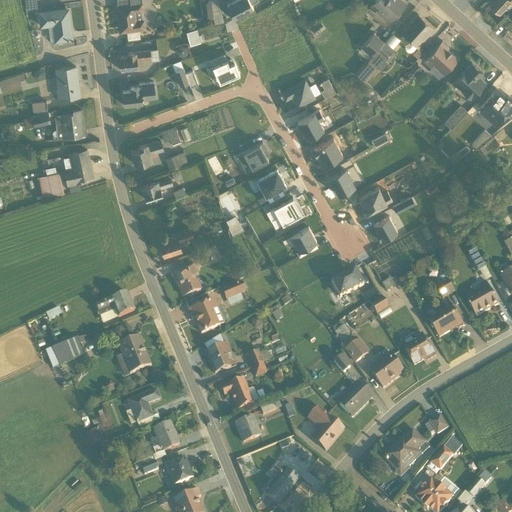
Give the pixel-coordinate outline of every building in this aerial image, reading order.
[(37,8),(35,0),(24,0),(25,10),(37,8)] [(143,12),(141,0),(116,0),(117,6),(116,6),(119,33),(126,32),(127,40),(139,39),(138,31),(145,30),(144,19),(141,19),(140,12),(143,12)] [(213,19),(210,0),(200,0),(203,20),(213,19)] [(234,0),(226,4),(233,18),(252,8),(248,0),(234,0)] [(384,27),(405,4),(400,0),(375,0),(366,11),(384,27)] [(511,0),(495,0),(491,5),(501,14),(506,8),(508,9),(511,4),(511,0)] [(67,9),(37,13),(39,28),(47,27),(49,42),(71,39),(67,9)] [(434,30),(417,15),(397,38),(400,41),(405,46),(409,42),(418,49),(434,30)] [(163,35),(165,33),(165,30),(164,27),(161,26),(158,26),(155,29),(155,32),(157,35),(160,36),(163,35)] [(190,46),(200,43),(196,30),(186,33),(190,46)] [(397,38),(392,34),(384,43),(371,58),(356,74),(364,82),(377,67),(381,70),(395,54),(391,51),(400,41),(397,38)] [(371,58),(384,43),(373,34),(360,48),(371,58)] [(443,75),(457,59),(446,50),(448,48),(441,41),(423,62),(430,68),(432,66),(443,75)] [(181,47),(177,48),(175,52),(177,56),(179,57),(182,58),(185,56),(187,52),(185,48),(181,47)] [(422,53),(418,49),(412,55),(416,59),(422,53)] [(119,57),(120,70),(137,68),(137,61),(151,59),(150,50),(127,53),(127,56),(119,57)] [(151,61),(158,60),(157,50),(150,50),(151,59),(151,61)] [(219,83),(239,74),(232,58),(226,60),(224,54),(213,59),(215,65),(211,66),(206,69),(210,78),(215,76),(219,83)] [(485,82),(479,77),(482,73),(471,63),(452,83),(471,99),(485,82)] [(420,69),(415,64),(408,72),(413,77),(420,69)] [(79,97),(75,67),(55,69),(57,86),(55,87),(57,100),(79,97)] [(188,84),(183,69),(175,72),(180,87),(188,84)] [(185,74),(190,87),(197,85),(192,71),(185,74)] [(24,80),(22,73),(0,80),(0,91),(20,85),(19,82),(24,80)] [(303,81),(281,93),(285,100),(291,97),(297,107),(313,98),(303,81)] [(130,91),(122,92),(124,105),(142,103),(141,96),(154,94),(153,85),(130,88),(130,91)] [(506,98),(496,89),(491,94),(487,91),(476,102),(480,106),(476,110),(495,127),(506,114),(508,116),(511,110),(511,99),(508,96),(506,98)] [(370,92),(368,90),(365,92),(369,98),(366,101),(368,105),(377,98),(375,95),(374,95),(372,91),(370,92)] [(45,101),(31,103),(33,112),(47,110),(45,101)] [(451,129),(466,111),(459,105),(443,123),(451,129)] [(72,114),(54,116),(55,130),(52,131),(53,139),(84,136),(81,110),(72,111),(72,114)] [(296,122),(306,139),(323,129),(319,122),(323,119),(318,110),(296,122)] [(50,123),(47,113),(24,120),(27,130),(50,123)] [(416,117),(411,122),(416,127),(421,123),(416,117)] [(174,127),(160,133),(164,142),(169,140),(171,147),(184,142),(181,134),(177,136),(174,127)] [(485,131),(471,145),(475,149),(490,136),(485,131)] [(493,136),(479,148),(485,155),(499,143),(493,136)] [(318,156),(323,165),(342,155),(332,138),(311,149),(316,157),(318,156)] [(138,150),(130,152),(134,165),(152,160),(150,155),(164,152),(161,141),(138,147),(138,150)] [(268,154),(262,142),(242,153),(251,169),(268,160),(265,155),(268,154)] [(92,178),(87,151),(68,154),(71,168),(63,170),(66,185),(84,181),(84,179),(92,178)] [(187,164),(183,153),(165,159),(169,171),(187,164)] [(355,186),(362,182),(359,175),(352,164),(327,177),(333,187),(332,187),(337,196),(355,186)] [(179,170),(171,173),(174,181),(181,178),(179,170)] [(254,191),(260,201),(266,198),(265,196),(285,186),(276,170),(257,180),(261,188),(254,191)] [(38,177),(43,198),(63,194),(59,173),(38,177)] [(141,187),(146,201),(162,195),(160,190),(172,186),(170,177),(157,181),(158,182),(141,187)] [(361,207),(365,214),(391,200),(383,184),(358,198),(363,206),(361,207)] [(185,195),(182,188),(173,192),(175,199),(185,195)] [(298,215),(301,214),(296,205),(292,197),(287,200),(284,195),(274,200),(277,206),(265,212),(274,228),(298,215)] [(262,206),(246,213),(257,238),(274,230),(262,206)] [(232,234),(243,229),(236,214),(225,219),(232,234)] [(396,231),(388,216),(373,224),(377,231),(375,233),(379,241),(396,231)] [(316,241),(307,226),(289,236),(297,251),(316,241)] [(159,242),(164,256),(181,249),(179,243),(194,238),(190,228),(166,237),(167,239),(159,242)] [(199,236),(203,245),(214,240),(210,231),(199,236)] [(206,264),(220,258),(214,244),(201,250),(206,264)] [(492,279),(473,247),(466,251),(478,272),(479,272),(485,282),(492,279)] [(195,262),(172,272),(178,286),(179,285),(184,297),(201,290),(194,273),(198,271),(195,262)] [(363,286),(353,269),(345,273),(346,275),(330,283),(339,299),(363,286)] [(511,270),(500,277),(507,290),(503,292),(507,299),(511,296),(511,270)] [(390,280),(381,285),(385,291),(393,286),(390,280)] [(448,281),(436,287),(443,300),(454,294),(448,281)] [(476,318),(498,305),(485,282),(480,286),(481,289),(465,298),(476,318)] [(241,283),(221,292),(225,302),(245,293),(241,283)] [(126,294),(95,307),(103,325),(134,311),(126,294)] [(379,295),(368,302),(380,321),(391,315),(379,295)] [(290,302),(287,297),(280,301),(284,306),(290,302)] [(214,300),(189,311),(193,320),(194,319),(201,334),(225,324),(214,300)] [(276,322),(282,318),(278,312),(281,310),(279,305),(269,312),(276,322)] [(461,325),(451,307),(428,321),(438,338),(461,325)] [(49,320),(62,315),(60,308),(46,313),(49,320)] [(344,327),(341,323),(332,329),(335,333),(334,334),(336,337),(335,338),(354,365),(368,355),(358,341),(357,342),(353,337),(344,326),(344,327)] [(412,337),(400,343),(414,365),(426,358),(428,361),(435,357),(422,333),(413,339),(412,337)] [(150,366),(138,337),(116,346),(121,357),(116,359),(124,377),(150,366)] [(78,340),(45,354),(52,369),(84,355),(78,340)] [(227,344),(206,353),(215,375),(237,366),(227,344)] [(285,351),(283,347),(274,351),(276,355),(285,351)] [(269,352),(266,353),(266,352),(259,355),(258,353),(246,357),(248,361),(250,366),(251,368),(265,363),(269,361),(268,359),(271,357),(269,352)] [(383,389),(404,373),(390,353),(369,369),(383,389)] [(353,364),(344,354),(333,364),(342,375),(353,364)] [(267,369),(265,363),(251,368),(255,378),(267,373),(265,370),(267,369)] [(243,380),(220,389),(224,397),(230,394),(237,411),(254,404),(253,403),(258,402),(253,389),(248,391),(243,380)] [(352,418),(371,398),(355,383),(336,402),(352,418)] [(156,390),(126,403),(136,425),(153,418),(148,405),(160,400),(156,390)] [(277,401),(259,409),(262,416),(280,409),(277,401)] [(284,407),(288,419),(294,417),(290,405),(284,407)] [(343,430),(317,408),(307,421),(318,430),(310,439),(325,452),(343,430)] [(440,416),(429,423),(438,436),(448,429),(440,416)] [(253,418),(236,425),(243,443),(260,436),(253,418)] [(150,442),(158,461),(165,458),(163,452),(179,446),(170,423),(152,431),(156,439),(150,442)] [(106,443),(100,428),(85,435),(91,449),(106,443)] [(429,448),(413,431),(405,438),(404,437),(383,458),(397,472),(405,464),(409,468),(429,448)] [(286,441),(278,444),(281,450),(288,447),(286,441)] [(459,450),(449,442),(431,464),(440,472),(459,450)] [(133,471),(126,455),(116,459),(122,475),(133,471)] [(141,468),(155,462),(157,462),(154,456),(133,465),(136,470),(141,468)] [(163,464),(173,489),(192,481),(181,456),(163,464)] [(158,470),(155,462),(141,468),(145,476),(158,470)] [(280,504),(282,506),(288,497),(286,496),(287,494),(285,492),(287,489),(294,493),(293,492),(301,482),(277,464),(269,475),(276,481),(270,488),(271,489),(267,496),(279,505),(280,504)] [(431,479),(415,500),(430,511),(442,511),(454,498),(431,479)] [(485,487),(478,480),(466,494),(473,500),(485,487)] [(198,490),(171,501),(176,511),(202,511),(197,499),(201,497),(198,490)] [(160,505),(167,503),(165,497),(158,499),(160,505)]
